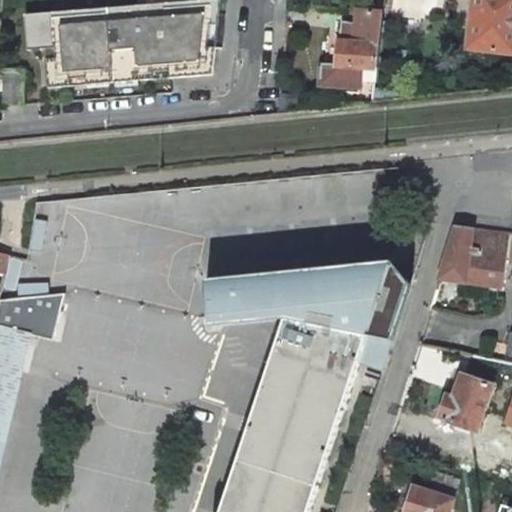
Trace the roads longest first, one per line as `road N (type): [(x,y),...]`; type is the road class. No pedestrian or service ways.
road 1 (residential): [(258,0),(252,66),(240,96),(223,105),(0,127)]
road 2 (residential): [(352,511),(446,211)]
